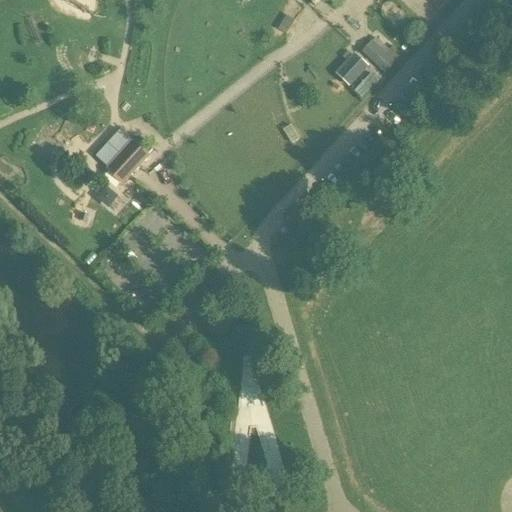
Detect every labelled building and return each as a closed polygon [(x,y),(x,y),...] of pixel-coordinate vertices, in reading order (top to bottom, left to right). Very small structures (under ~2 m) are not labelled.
[(444,0),(436,9),(443,15),(451,6),(444,0)] [(279,31),(282,33),(286,35),(295,21),(292,19),(288,17),(279,31)] [(386,74),(394,64),(372,44),(363,53),(386,74)] [(350,90),(370,69),(356,56),(336,77),(350,90)] [(373,76),(355,94),(363,101),(380,83),(373,76)] [(121,132),(97,158),(110,170),(109,170),(123,183),(147,158),(146,157),(153,150),(140,138),(137,141),(134,144),(121,132)] [(89,217),(82,215),(80,223),(87,225),(89,217)]
